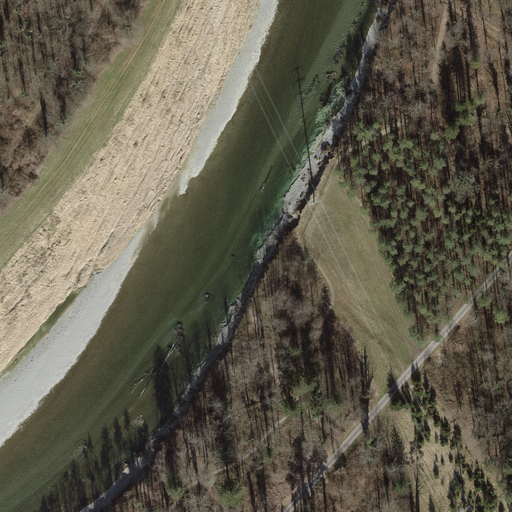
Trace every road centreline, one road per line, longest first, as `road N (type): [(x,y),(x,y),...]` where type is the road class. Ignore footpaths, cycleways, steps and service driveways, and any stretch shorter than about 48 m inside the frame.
road 1 (unclassified): [(511,255),(287,511)]
road 2 (track): [(163,0),(63,168),(0,241)]
road 3 (track): [(450,0),(426,108),(316,173),(291,215)]
road 4 (track): [(429,349),(336,159)]
